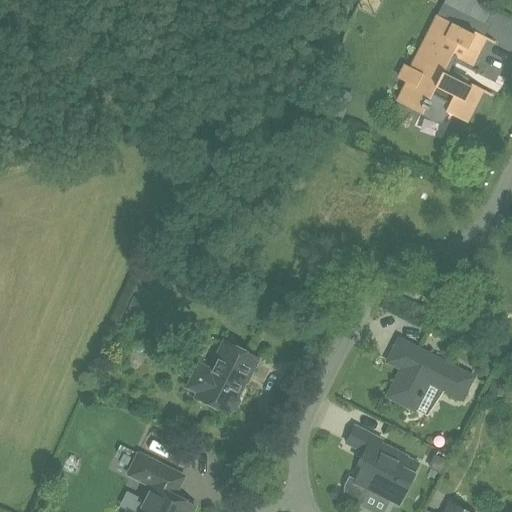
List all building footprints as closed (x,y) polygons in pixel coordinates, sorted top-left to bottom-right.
[(485,33),(490,25),(498,29),(505,18),(481,3),(468,22),(485,33)] [(465,121),(482,89),(471,84),(469,86),(445,74),(454,56),(471,65),(485,37),(474,32),(472,34),(437,16),(411,68),(405,65),(398,78),(407,82),(397,101),(421,113),(429,98),(447,107),(444,111),(465,121)] [(340,123),(352,96),(326,84),(313,111),(340,123)] [(430,110),(425,119),(440,127),(445,117),(430,110)] [(140,319),(146,304),(132,299),(126,314),(140,319)] [(401,369),(387,397),(414,411),(428,383),(444,391),(461,400),(473,377),(398,339),(386,362),(401,369)] [(229,414),(245,382),(246,381),(247,379),(258,359),(223,341),(209,369),(198,363),(186,388),(196,393),(195,397),(229,414)] [(479,373),(490,379),(496,366),(486,360),(479,373)] [(505,398),(509,381),(493,377),(489,394),(505,398)] [(418,464),(406,458),(406,457),(380,443),(381,440),(353,426),(345,443),(363,452),(357,463),(361,466),(354,480),(348,477),(345,484),(343,489),(344,494),(346,498),(350,501),(361,507),(369,490),(398,505),(414,474),(413,473),(418,464)] [(191,511),(194,506),(168,493),(178,474),(137,454),(127,474),(151,486),(143,500),(148,502),(142,511),(129,511),(127,511),(126,511),(191,511)] [(439,474),(445,462),(434,456),(428,468),(439,474)]
